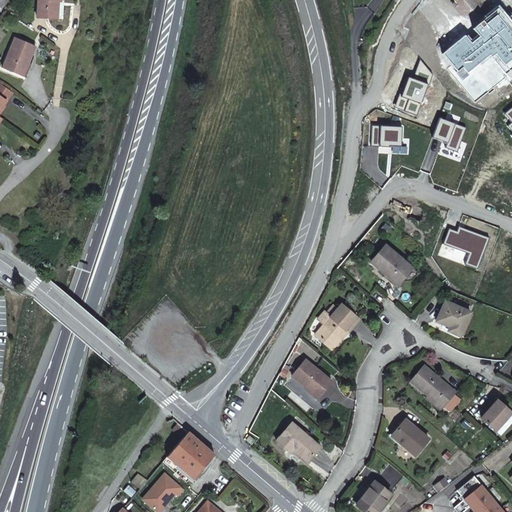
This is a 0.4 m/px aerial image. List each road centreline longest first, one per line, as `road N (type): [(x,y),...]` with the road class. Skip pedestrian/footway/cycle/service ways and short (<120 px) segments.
road 1 (trunk): [(36,511),(180,0)]
road 2 (trunk): [(162,0),(29,450)]
road 3 (trunk): [(200,424),(296,277),(326,186),(327,68),(310,0)]
road 4 (residential): [(315,511),(365,441),(368,394),(382,351),(398,334),(422,336),(480,368)]
road 5 (residential): [(328,254),(400,185),(511,224)]
road 6 (secondary): [(39,287),(200,424)]
road 7 (unknown): [(172,399),(88,511)]
road 8 (residential): [(409,0),(356,115)]
